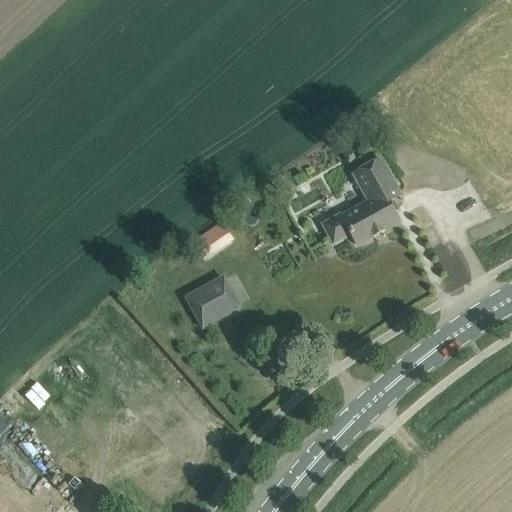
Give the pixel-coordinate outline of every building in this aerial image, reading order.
[(341,217),(324,227),(333,244),(351,235),(358,247),(375,237),(374,235),(382,231),(383,233),(400,224),(390,206),(389,204),(401,197),(393,182),(380,159),(351,175),(368,205),(342,219),(341,217)] [(221,223),(211,231),(223,248),(234,240),(221,223)] [(224,277),(185,298),(203,331),(242,309),(224,277)] [(115,388),(95,414),(108,424),(107,426),(108,427),(111,428),(115,431),(118,434),(119,435),(120,433),(134,443),(155,415),(142,405),(143,403),(133,396),(131,397),(128,395),(136,384),(137,385),(151,366),(127,348),(103,380),(115,388)] [(0,484),(25,511),(33,511),(44,503),(0,455),(0,484)]
